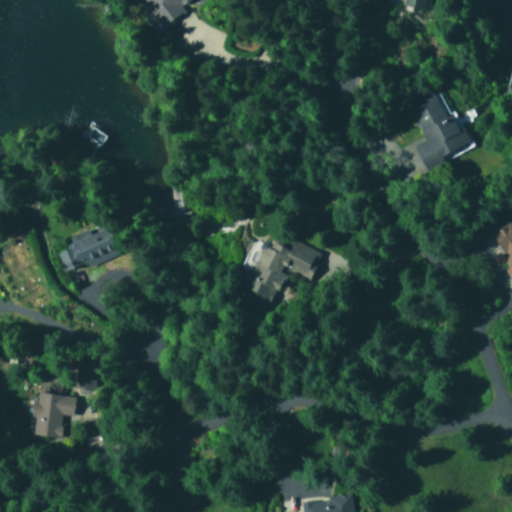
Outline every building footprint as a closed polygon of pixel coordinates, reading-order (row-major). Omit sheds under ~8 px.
[(142,0),(161,25),(182,10),(178,5),(185,0),(142,0)] [(397,0),(396,2),(422,9),(424,0),(397,0)] [(423,168),(450,155),(448,150),(468,140),(460,125),(453,128),(435,91),(405,105),(422,140),(412,145),(423,168)] [(511,229),(506,220),(487,231),(507,264),(502,267),(511,283),(511,229)] [(53,248),(62,270),(84,261),(86,266),(117,254),(107,228),(53,248)] [(262,304),(285,268),(302,279),(340,276),(346,267),(345,257),(339,266),(339,259),(322,248),(310,250),(285,234),(274,235),(267,245),(261,245),(247,268),(243,269),(236,280),(237,294),(244,299),(252,298),(262,304)] [(73,396),(36,391),(35,400),(29,399),(24,433),(57,437),(60,414),(70,415),(73,396)] [(299,511),(350,511),(348,494),(298,500),(299,511)]
